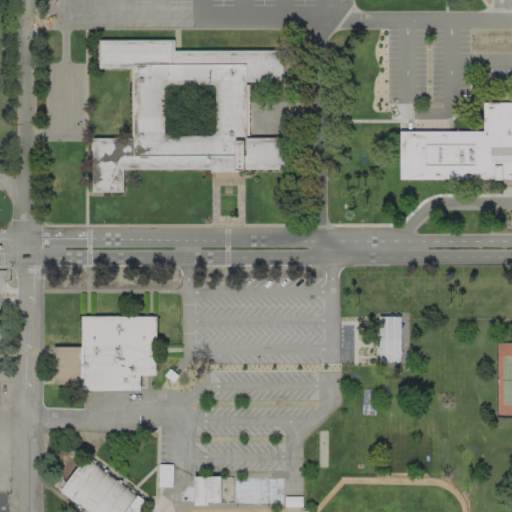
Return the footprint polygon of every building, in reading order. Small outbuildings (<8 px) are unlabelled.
[(282,50),(175,50),(175,39),(101,39),(101,69),(134,69),(134,138),(93,138),(93,193),(124,193),(124,168),(281,168),(281,139),(246,139),(246,81),(282,81),(282,50)] [(398,131),(398,180),(511,180),(511,103),(484,103),(484,131),(398,131)] [(51,345),(79,345),(79,314),(154,315),(153,372),(138,372),(138,388),(78,387),(78,383),(51,383),(51,345)] [(377,315),(377,361),(399,361),(399,315),(377,315)] [(59,494),(85,511),(137,511),(146,499),(84,457),(59,494)] [(172,464),(158,463),(157,486),(171,486),(172,464)] [(220,476),(193,476),(193,503),(220,503),(220,476)]
